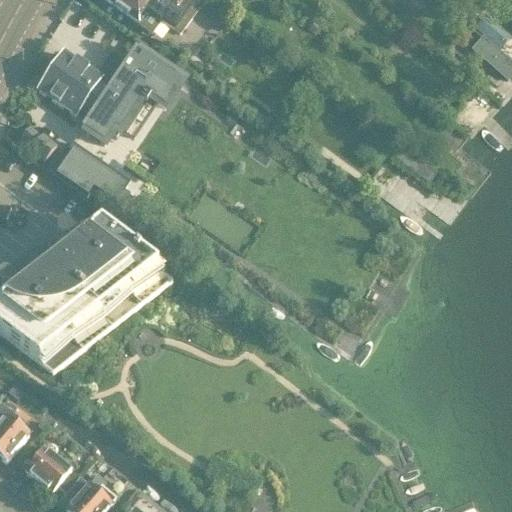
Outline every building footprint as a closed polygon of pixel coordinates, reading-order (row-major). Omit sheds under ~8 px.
[(205,5),(197,0),(101,0),(138,26),(152,36),(161,24),(181,38),(205,5)] [(498,30),(477,13),(466,26),(487,43),(498,30)] [(57,155),(44,174),(87,202),(92,194),(114,209),(115,209),(119,212),(120,212),(130,197),(125,194),(127,191),(126,190),(128,186),(116,178),(162,110),(163,111),(164,111),(172,99),(173,100),(182,86),(134,53),(122,72),(111,65),(99,82),(103,85),(81,118),(87,123),(81,133),(72,146),(63,159),(57,155)] [(511,66),(497,54),(488,66),(501,77),(511,66)] [(38,95),(78,122),(81,118),(103,85),(99,82),(63,58),(38,95)] [(31,154),(30,156),(44,167),(56,153),(42,141),(41,143),(29,134),(20,144),(31,154)] [(6,302),(0,306),(0,338),(53,378),(172,285),(100,230),(98,231),(99,231),(90,238),(73,250),(69,247),(68,244),(65,242),(61,241),(58,242),(55,245),(55,249),(55,250),(48,255),(45,253),(10,281),(12,283),(7,287),(6,287),(2,287),(0,287),(0,300),(0,301),(4,301),(6,302)] [(0,462),(6,467),(28,440),(19,433),(23,428),(10,417),(6,422),(0,416),(0,462)] [(58,490),(67,498),(77,487),(67,479),(73,472),(60,462),(57,465),(43,453),(42,455),(38,455),(33,462),(34,465),(25,476),(51,498),(58,490)] [(108,511),(115,504),(101,493),(98,497),(80,483),(77,487),(67,498),(62,505),(71,511),(70,511),(108,511)]
